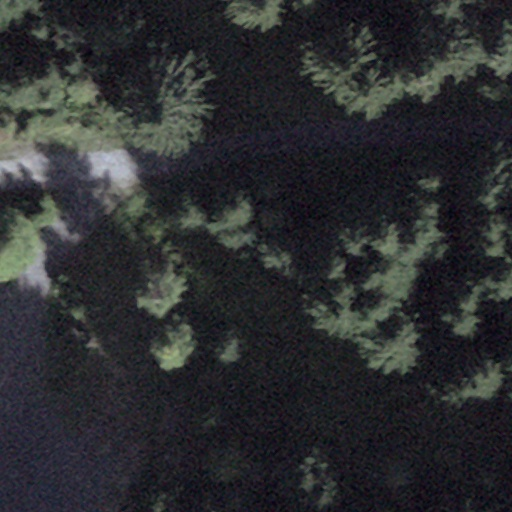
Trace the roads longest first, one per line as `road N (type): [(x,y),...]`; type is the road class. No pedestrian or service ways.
road 1 (track): [(0,171),(183,148),(511,142)]
road 2 (track): [(0,334),(74,226),(138,156)]
